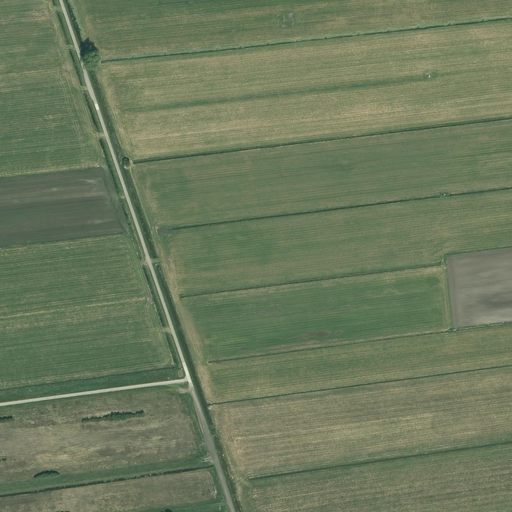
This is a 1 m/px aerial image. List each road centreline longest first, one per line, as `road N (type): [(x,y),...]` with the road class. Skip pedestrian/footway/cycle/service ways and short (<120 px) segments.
road 1 (unclassified): [(188,379),(60,0)]
road 2 (track): [(233,511),(188,379)]
